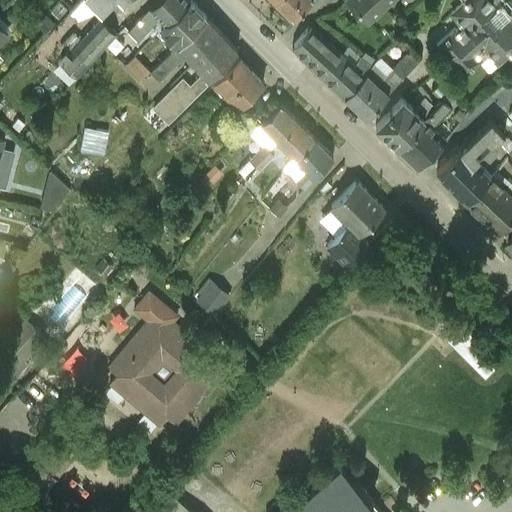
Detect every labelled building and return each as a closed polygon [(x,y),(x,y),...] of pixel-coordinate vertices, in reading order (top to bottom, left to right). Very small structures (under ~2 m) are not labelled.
[(140,0),(127,14),(136,24),(149,10),(148,3),(151,0),(140,0)] [(155,0),(164,8),(172,0),(155,0)] [(172,0),(164,8),(159,14),(175,30),(176,28),(205,0),(204,0),(172,0)] [(205,0),(176,28),(184,37),(191,45),(219,17),(205,0)] [(511,31),(511,10),(503,0),(464,0),(459,6),(452,12),(479,42),(486,36),(495,46),(511,31)] [(511,0),(503,0),(511,10),(511,0)] [(86,12),(57,44),(75,61),(104,29),(115,18),(96,1),(86,12)] [(80,6),(47,43),(53,48),(57,44),(86,12),(80,6)] [(341,40),(307,10),(291,30),(323,61),(341,40)] [(479,42),(452,12),(435,27),(463,57),(479,42)] [(219,17),(191,45),(202,57),(206,62),(207,62),(235,34),(219,17)] [(175,30),(163,41),(171,49),(184,37),(176,28),(175,30)] [(390,52),(378,41),(364,56),(386,76),(415,45),(405,36),(390,52)] [(148,54),(133,39),(124,48),(139,63),(148,54)] [(341,40),(323,61),(343,80),(360,58),(368,47),(359,39),(352,49),(341,40)] [(163,41),(149,55),(156,62),(171,49),(163,41)] [(262,65),(238,41),(213,66),(237,90),(262,65)] [(511,54),(482,80),(490,89),(503,77),(504,77),(511,69),(511,54)] [(360,58),(343,80),(364,100),(386,76),(364,56),(361,59),(360,58)] [(188,69),(185,72),(188,74),(191,71),(196,76),(209,64),(207,62),(206,62),(202,57),(188,69)] [(181,62),(151,91),(166,106),(196,76),(191,71),(188,74),(185,72),(188,69),(181,62)] [(447,75),(431,92),(439,100),(433,107),(434,109),(457,84),(447,75)] [(503,77),(490,89),(502,102),(511,92),(511,85),(504,77),(503,77)] [(400,81),(373,109),(395,129),(422,101),(413,93),(416,89),(413,86),(410,90),(400,81)] [(253,85),(238,100),(247,108),(262,93),(253,85)] [(279,87),(258,107),(276,124),(296,104),(279,87)] [(439,100),(431,92),(422,101),(432,111),(434,109),(433,107),(439,100)] [(422,101),(395,129),(417,150),(443,122),(432,111),(422,101)] [(489,103),(478,114),(484,120),(490,126),(501,116),(489,103)] [(296,104),(276,124),(293,142),(314,122),(296,104)] [(107,114),(93,112),(90,135),(104,137),(107,114)] [(478,114),(461,130),(472,142),(473,143),(477,139),(471,133),(484,120),(478,114)] [(484,120),(471,133),(477,139),(490,126),(484,120)] [(314,122),(293,142),(305,153),(311,160),(311,159),(331,139),(314,122)] [(272,138),(263,129),(255,136),(264,145),(272,138)] [(461,130),(435,155),(447,168),(461,155),(460,153),(472,142),(461,130)] [(255,136),(248,144),(257,153),(264,145),(255,136)] [(472,142),(460,153),(461,155),(447,168),(463,184),(489,158),(473,143),(472,142)] [(305,153),(294,163),(302,171),(312,161),(313,161),(311,159),(311,160),(305,153)] [(48,191),(63,163),(52,157),(37,185),(48,191)] [(511,179),(489,158),(463,184),(496,214),(511,197),(511,179)] [(354,164),(329,188),(328,189),(329,190),(345,206),(357,217),(382,192),(382,193),(384,191),(382,190),(371,179),(372,178),(369,174),(367,176),(356,164),(357,164),(355,162),(354,164)] [(345,206),(325,228),(346,249),(366,227),(357,217),(345,206)] [(210,293),(228,276),(213,260),(195,276),(210,293)] [(176,296),(147,272),(132,289),(146,301),(107,347),(116,355),(108,364),(125,378),(128,375),(144,388),(141,392),(158,406),(165,397),(174,404),(224,346),(171,301),(176,296)] [(29,303),(8,327),(13,331),(23,340),(44,316),(29,303)] [(496,342),(459,304),(445,318),(482,356),(496,342)] [(58,347),(71,355),(85,335),(73,326),(58,347)] [(13,331),(2,344),(12,352),(23,340),(13,331)] [(42,419),(13,452),(40,475),(54,458),(47,451),(61,435),(42,419)] [(337,442),(264,506),(264,507),(268,511),(393,511),(395,511),(396,510),(370,480),(370,479),(338,442),(337,442)] [(378,464),(370,471),(373,475),(381,468),(378,464)] [(219,511),(171,472),(137,511),(219,511)]
